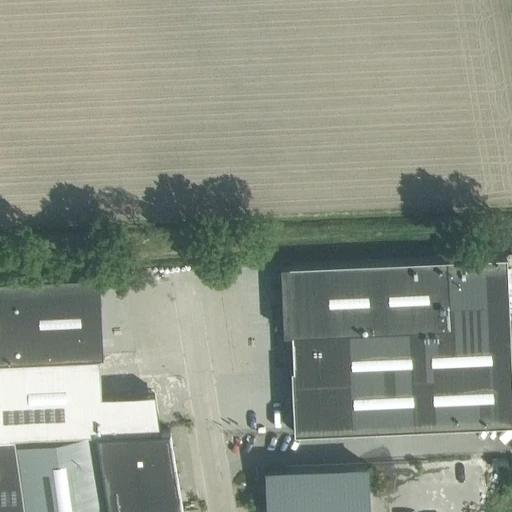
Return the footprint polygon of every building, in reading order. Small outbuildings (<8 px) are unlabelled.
[(293,367),(290,367),(293,431),(511,421),(511,374),(506,253),(286,263),(289,332),(291,331),(293,367)] [(98,354),(97,336),(102,336),(99,273),(15,277),(19,357),(98,354)] [(0,277),(0,358),(19,357),(15,277),(0,277)] [(0,359),(0,433),(170,428),(164,384),(130,384),(126,368),(108,368),(108,357),(0,359)] [(170,428),(95,431),(108,511),(183,509),(170,428)] [(17,443),(27,511),(104,511),(93,432),(17,443)] [(0,511),(25,511),(14,435),(0,435),(0,511)] [(368,511),(366,463),(266,468),(267,511),(368,511)]
